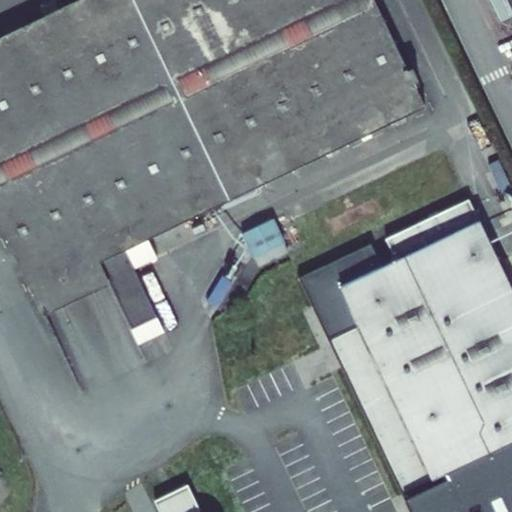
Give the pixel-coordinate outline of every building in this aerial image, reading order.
[(109,280),(133,329),(159,317),(126,249),(424,107),(373,0),(74,0),(0,36),(0,220),(35,293),(100,262),(109,280)] [(325,335),(399,490),(511,436),(511,293),(466,196),(382,235),(392,257),(337,283),(355,321),(325,335)] [(244,231),(256,257),(286,242),(274,217),(244,231)] [(109,280),(100,262),(35,293),(43,311),(109,280)] [(133,329),(140,344),(166,331),(159,317),(133,329)] [(150,497),(157,511),(186,511),(196,507),(184,481),(150,497)]
